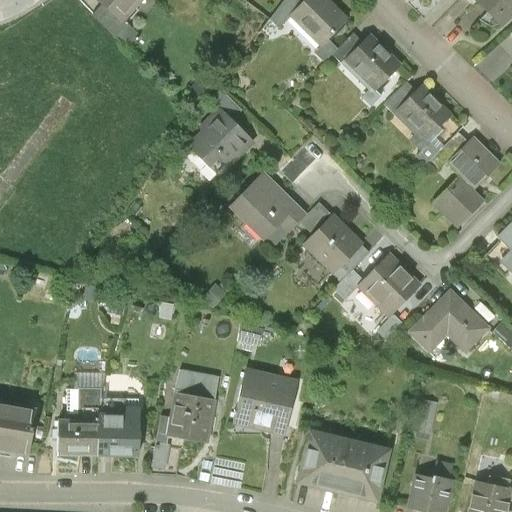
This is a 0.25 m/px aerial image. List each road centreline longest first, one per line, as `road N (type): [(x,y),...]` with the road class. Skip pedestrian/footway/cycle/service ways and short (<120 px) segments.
road 1 (residential): [(511,197),(455,255),(433,260),(412,251),(345,185),(311,172)]
road 2 (residential): [(0,491),(130,493),(252,511)]
road 3 (residential): [(374,0),(511,134)]
